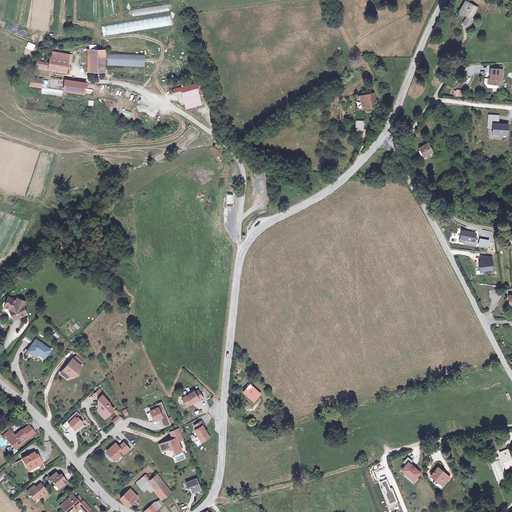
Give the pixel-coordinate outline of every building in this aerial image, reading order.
[(469,14),(472,16),(479,8),(468,0),(467,0),(461,8),(469,14)] [(472,16),(469,14),(463,21),(469,25),(474,18),(472,16)] [(33,51),(35,45),(28,42),(25,48),(33,51)] [(106,72),(105,50),(90,50),(90,72),(106,72)] [(144,67),(145,54),(107,53),(107,66),(144,67)] [(501,70),(491,70),(490,84),(501,84),(501,70)] [(43,79),(38,79),(32,78),(30,86),(42,88),(43,79)] [(64,91),(78,93),(79,83),(65,80),(64,91)] [(79,83),(78,93),(85,94),(86,84),(79,83)] [(203,105),(198,84),(181,88),(182,92),(183,91),(188,109),(203,105)] [(362,97),(364,109),(377,106),(375,95),(362,97)] [(497,120),(489,120),(488,129),(492,129),(492,136),(496,136),(496,135),(507,136),(508,126),(497,125),(497,120)] [(431,143),(422,147),(423,150),(421,150),(424,155),(425,155),(426,159),(433,157),(432,155),(435,153),(431,143)] [(476,234),(462,231),(461,239),(465,239),(465,243),(477,246),(478,240),(476,240),(475,240),(475,236),(476,234)] [(488,241),(480,240),(479,246),(487,248),(488,241)] [(492,257),(481,256),(482,261),(484,261),(484,262),(482,262),(479,263),(480,271),(493,270),(492,257)] [(8,296),(4,305),(8,307),(12,318),(25,313),(22,306),(24,301),(16,298),(15,300),(8,296)] [(28,351),(32,355),(35,351),(37,354),(44,358),(49,351),(36,340),(28,351)] [(75,357),(73,360),(80,365),(82,362),(75,357)] [(77,370),(79,370),(81,366),(80,365),(73,360),(72,359),(60,374),(67,379),(74,377),(73,375),(78,373),(77,370)] [(250,383),(244,391),(254,400),(261,393),(250,383)] [(93,395),(97,399),(100,396),(102,394),(98,390),(93,395)] [(194,392),(182,400),(186,407),(198,400),(199,401),(202,399),(198,392),(194,394),(194,392)] [(97,405),(97,413),(102,413),(104,416),(108,413),(112,410),(108,406),(108,404),(100,396),(97,399),(96,405),(97,405)] [(162,401),(157,403),(158,407),(150,410),(154,419),(161,416),(165,425),(171,423),(170,422),(169,418),(162,401)] [(65,429),(70,424),(74,429),(82,422),(77,417),(80,415),(76,411),(61,424),(64,428),(65,429)] [(117,416),(112,421),(114,425),(120,419),(117,416)] [(201,422),(194,427),(196,430),(195,431),(202,443),(209,438),(202,427),(204,426),(201,422)] [(22,443),(28,438),(28,439),(36,433),(30,426),(24,430),(23,429),(15,436),(11,430),(6,434),(8,436),(8,437),(8,439),(9,439),(9,441),(13,445),(16,449),(22,444),(22,443)] [(179,429),(171,432),(174,439),(165,442),(167,448),(170,447),(173,449),(175,453),(182,451),(178,441),(183,439),(179,429)] [(115,442),(107,449),(114,458),(123,451),(125,452),(130,448),(124,441),(120,444),(121,445),(120,446),(115,442)] [(167,448),(165,442),(159,444),(161,450),(167,448)] [(503,454),(504,457),(509,456),(511,462),(511,461),(511,452),(503,454)] [(23,461),(28,470),(38,464),(39,467),(43,465),(44,464),(42,459),(40,460),(36,454),(23,461)] [(409,457),(404,462),(407,465),(403,470),(408,473),(415,479),(421,472),(412,464),(414,461),(409,457)] [(29,472),(39,467),(38,464),(28,470),(29,472)] [(441,489),(451,477),(440,468),(433,476),(438,480),(435,484),(441,489)] [(415,479),(408,473),(406,475),(413,482),(415,479)] [(56,475),(49,480),(55,486),(57,485),(60,490),(67,484),(60,476),(58,478),(56,475)] [(145,477),(152,487),(161,499),(162,500),(172,493),(158,475),(151,480),(147,475),(145,477)] [(140,480),(147,490),(152,487),(145,477),(140,480)] [(453,479),(451,477),(441,489),(443,491),(453,479)] [(197,479),(187,482),(188,487),(191,486),(194,493),(201,491),(197,479)] [(389,505),(399,502),(393,487),(391,488),(387,479),(381,481),(383,488),(384,488),(385,487),(386,492),(385,492),(388,501),(389,505)] [(143,493),(147,490),(140,480),(136,484),(143,493)] [(34,488),(27,493),(29,497),(30,499),(31,498),(34,502),(38,498),(39,500),(47,494),(40,485),(36,489),(34,488)] [(129,487),(119,494),(128,504),(137,497),(129,487)] [(81,505),(73,496),(61,507),(66,511),(70,509),(72,511),(76,511),(81,508),(82,507),(86,511),(88,511),(91,510),(84,502),(81,505)] [(158,504),(156,502),(145,511),(158,511),(165,506),(162,502),(158,504)]
